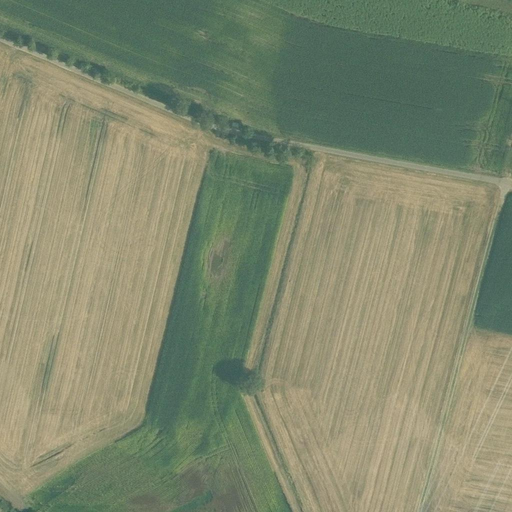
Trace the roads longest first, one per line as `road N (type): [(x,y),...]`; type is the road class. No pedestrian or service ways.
road 1 (unclassified): [(0,35),(225,131),(511,184)]
road 2 (track): [(420,511),(511,165)]
